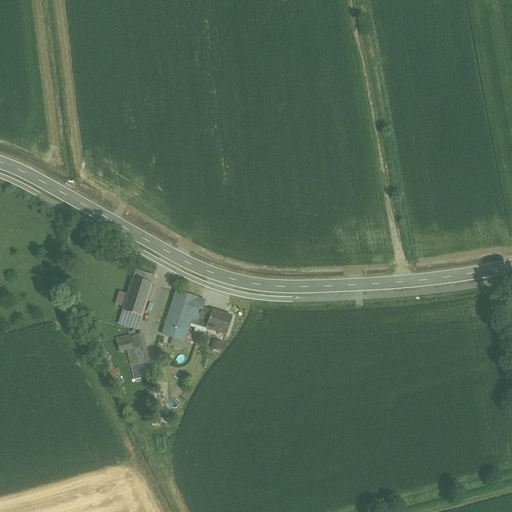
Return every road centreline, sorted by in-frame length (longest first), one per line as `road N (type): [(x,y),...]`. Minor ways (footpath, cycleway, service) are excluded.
road 1 (tertiary): [(511,270),(409,291),(254,294),(179,270),(0,171)]
road 2 (track): [(353,0),(409,291)]
